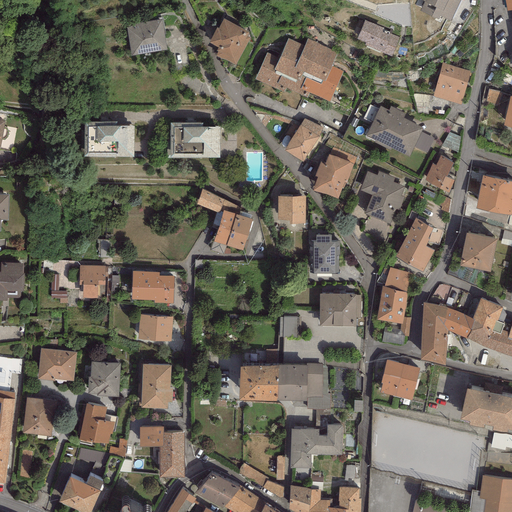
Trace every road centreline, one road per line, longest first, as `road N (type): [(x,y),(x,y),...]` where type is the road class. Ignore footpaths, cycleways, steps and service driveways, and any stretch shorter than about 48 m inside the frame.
road 1 (residential): [(232,96),(358,254),(371,286),(371,351)]
road 2 (residential): [(189,263),(185,455),(192,471)]
road 3 (residential): [(463,160),(446,257),(418,304),(412,353)]
road 4 (residential): [(486,0),(486,56),(463,160)]
road 5 (residential): [(371,351),(362,511)]
